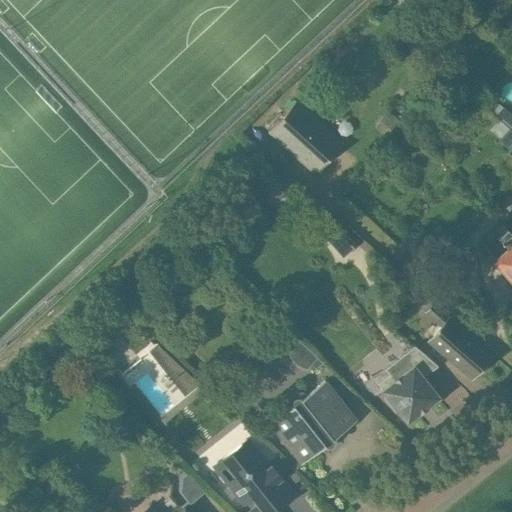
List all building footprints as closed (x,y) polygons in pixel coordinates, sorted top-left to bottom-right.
[(296,101),(269,131),(315,173),(343,142),(296,101)] [(397,120),(388,111),(374,125),(383,134),(397,120)] [(255,162),(247,154),(242,159),(250,167),(255,162)] [(503,224),(481,243),(511,277),(511,229),(509,231),(503,224)] [(330,241),(340,233),(334,225),(324,234),(330,241)] [(471,378),(491,355),(446,315),(437,322),(426,338),(471,378)] [(292,349),(299,341),(287,329),(279,337),(292,349)] [(420,378),(436,364),(412,343),(372,377),(379,384),(374,388),(404,424),(442,391),(439,388),(438,390),(432,383),(427,387),(420,378)] [(157,345),(149,351),(184,395),(198,384),(157,345)] [(99,377),(106,372),(100,364),(93,369),(99,377)] [(270,424),(301,463),(356,419),(325,380),(307,395),(303,390),(297,391),(287,398),(286,406),(288,409),(270,424)] [(269,511),(293,493),(248,435),(213,463),(244,502),(252,495),(265,511),(269,511)] [(176,486),(190,502),(204,490),(190,474),(176,486)]
